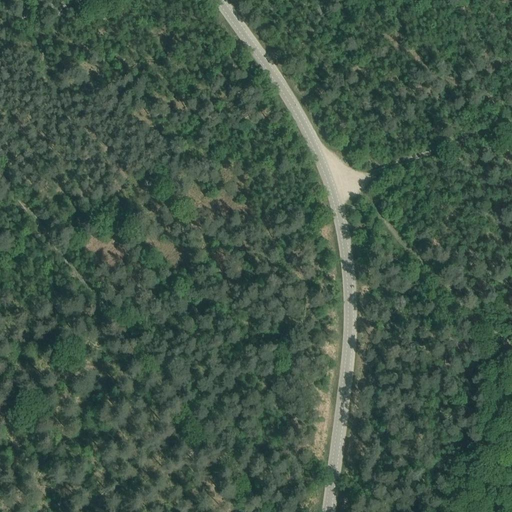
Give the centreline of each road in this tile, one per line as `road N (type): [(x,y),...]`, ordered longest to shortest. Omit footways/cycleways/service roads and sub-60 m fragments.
road 1 (tertiary): [(325,511),(348,306),(333,166),(220,0)]
road 2 (track): [(0,170),(268,511)]
road 3 (track): [(354,182),(460,304),(511,341)]
road 4 (track): [(337,189),(511,124)]
